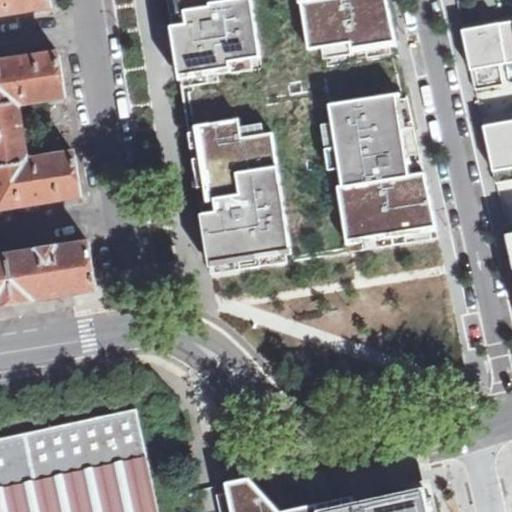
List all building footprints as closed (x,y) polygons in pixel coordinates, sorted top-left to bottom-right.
[(40,0),(0,0),(0,16),(42,10),(40,0)] [(170,0),(185,86),(267,73),(255,0),(170,0)] [(304,0),(316,60),(396,48),(387,0),(304,0)] [(511,21),(463,29),(473,89),(511,82),(511,21)] [(0,100),(16,98),(57,92),(50,46),(7,53),(0,54),(0,100)] [(16,98),(0,100),(0,166),(26,162),(16,98)] [(331,107),(355,243),(432,231),(407,98),(331,107)] [(196,110),(213,253),(300,242),(280,99),(196,110)] [(511,125),(487,130),(499,191),(511,188),(511,125)] [(68,155),(26,162),(0,166),(0,202),(32,197),(74,191),(68,155)] [(511,226),(497,229),(511,303),(511,199),(508,200),(511,218),(511,226)] [(97,288),(91,243),(41,251),(0,256),(0,264),(6,302),(97,288)] [(0,511),(159,511),(137,410),(0,439),(0,511)] [(430,511),(425,489),(321,511),(295,511),(280,511),(251,479),(228,484),(230,492),(218,495),(221,511),(430,511)]
